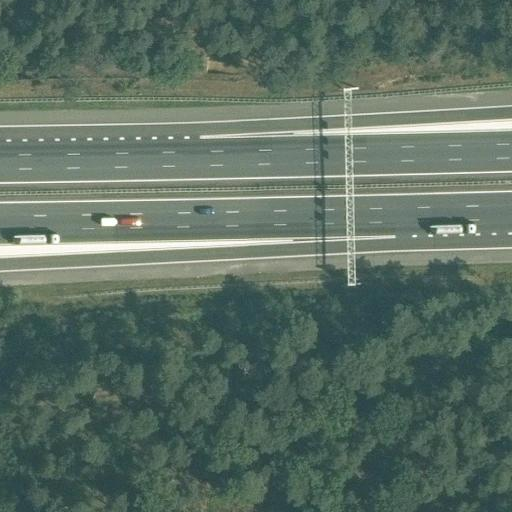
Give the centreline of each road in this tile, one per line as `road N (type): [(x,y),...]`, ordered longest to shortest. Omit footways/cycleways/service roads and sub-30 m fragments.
road 1 (motorway): [(0,263),(227,254),(392,216)]
road 2 (motorway): [(0,223),(392,216)]
road 3 (motorway): [(511,114),(428,119),(197,160)]
road 4 (motorway): [(511,150),(197,160)]
road 5 (motorway): [(197,160),(0,161)]
road 6 (motorway): [(392,216),(511,211)]
